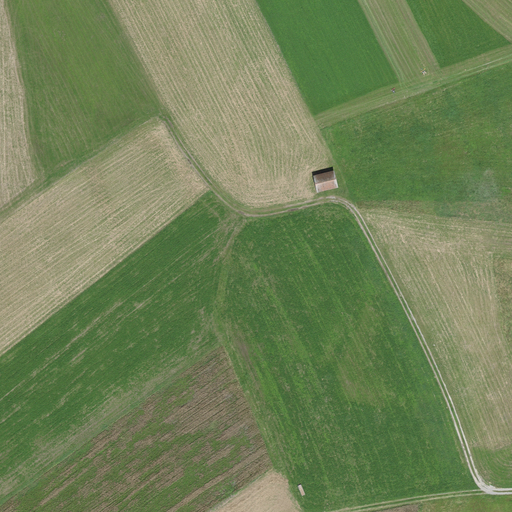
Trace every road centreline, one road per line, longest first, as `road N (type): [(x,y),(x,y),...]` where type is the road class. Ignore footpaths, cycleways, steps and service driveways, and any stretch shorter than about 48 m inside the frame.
road 1 (track): [(488,489),(357,211),(340,198),(242,209),(191,159)]
road 2 (track): [(315,511),(295,497),(230,341)]
road 3 (track): [(488,489),(334,511)]
